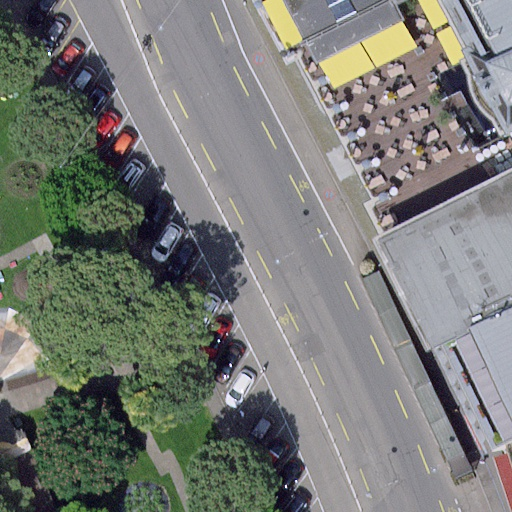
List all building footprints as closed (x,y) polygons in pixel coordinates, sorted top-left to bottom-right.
[(296,0),(329,67),(464,0),(296,0)] [(464,0),(329,67),(400,208),(511,152),(511,63),(480,0),(464,0)] [(511,0),(480,0),(511,63),(511,0)] [(511,152),(400,208),(458,325),(511,298),(511,152)] [(511,298),(458,325),(484,378),(511,432),(511,431),(511,298)]
